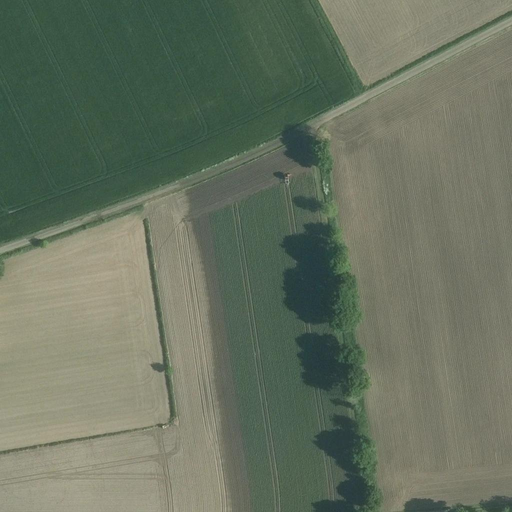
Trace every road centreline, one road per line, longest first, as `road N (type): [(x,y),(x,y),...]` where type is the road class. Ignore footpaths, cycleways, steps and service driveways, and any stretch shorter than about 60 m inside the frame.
road 1 (unclassified): [(511,20),(243,158),(0,250)]
road 2 (track): [(314,122),(367,511)]
